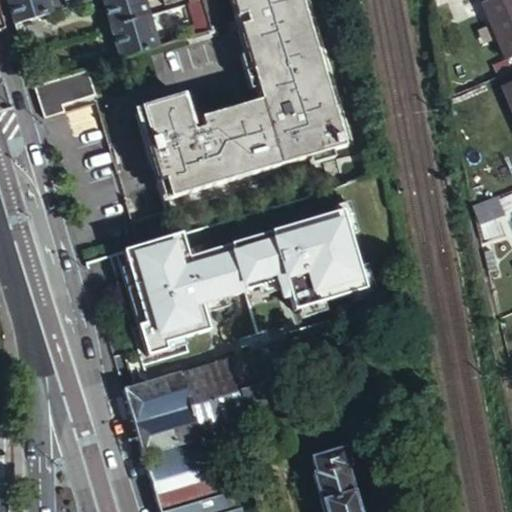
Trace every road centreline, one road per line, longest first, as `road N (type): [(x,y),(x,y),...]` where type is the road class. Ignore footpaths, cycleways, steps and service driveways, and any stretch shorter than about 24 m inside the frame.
road 1 (secondary): [(117,468),(40,201)]
road 2 (secondary): [(40,201),(41,171),(0,34)]
road 3 (secondary): [(0,221),(45,380)]
road 4 (secondary): [(45,380),(88,511)]
road 5 (secondary): [(45,380),(42,511)]
